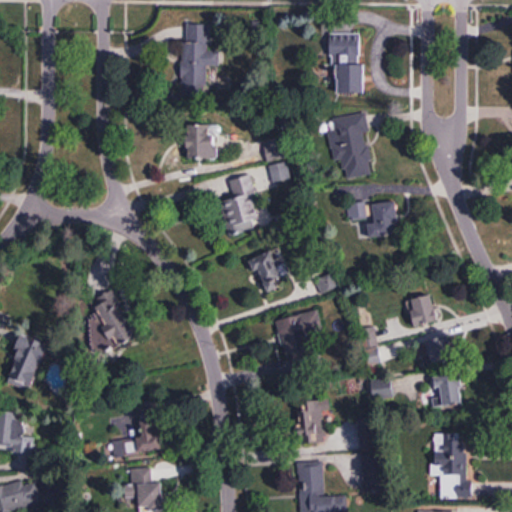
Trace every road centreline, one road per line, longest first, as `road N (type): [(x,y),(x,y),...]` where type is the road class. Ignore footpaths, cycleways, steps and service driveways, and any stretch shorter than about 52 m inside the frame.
road 1 (residential): [(230,511),(221,409),(196,314),(157,251),(125,219)]
road 2 (residential): [(125,219),(106,146),(104,0)]
road 3 (residential): [(49,0),(47,149),(25,217)]
road 4 (residential): [(446,158),(511,325)]
road 5 (residential): [(428,0),(428,111),(446,158)]
road 6 (residential): [(446,158),(459,124),(462,0)]
